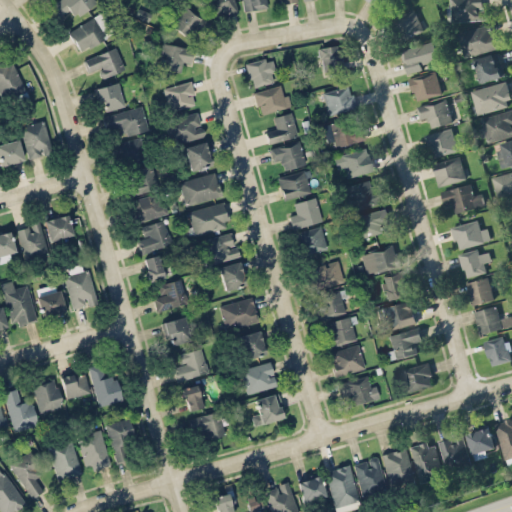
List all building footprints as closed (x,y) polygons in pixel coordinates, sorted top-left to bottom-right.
[(66,9),(73,17),(95,1),(94,0),(57,0),(49,6),(57,16),(66,9)] [(236,13),(233,0),(209,0),(213,17),(236,13)] [(268,6),(266,0),(242,0),(245,10),(268,6)] [(373,0),(387,8),(391,0),(373,0)] [(483,0),(450,0),(450,19),(483,19),(483,0)] [(170,23),(194,40),(208,21),(185,4),(170,23)] [(401,38),(422,30),(415,9),(393,16),(401,38)] [(113,33),(104,12),(68,29),(78,50),(113,33)] [(495,47),(489,23),(457,31),(463,55),(495,47)] [(399,49),(406,71),(439,62),(432,39),(399,49)] [(192,48),(163,42),(158,66),(178,71),(180,61),(189,63),(192,48)] [(322,72),(343,67),(337,43),(316,48),(322,72)] [(83,60),(88,71),(97,67),(101,77),(124,67),(114,46),(83,60)] [(503,74),(498,51),(473,57),(479,80),(503,74)] [(244,62),(251,87),(271,80),(264,56),(244,62)] [(0,98),(23,92),(13,58),(0,61),(0,98)] [(414,99),(441,90),(435,71),(408,79),(414,99)] [(163,89),(171,110),(196,99),(188,78),(163,89)] [(477,113),(511,102),(504,79),(470,89),(477,113)] [(99,110),(123,105),(119,82),(95,86),(99,110)] [(259,113),(289,105),(282,83),(252,91),(259,113)] [(321,91),(327,113),(354,106),(348,84),(321,91)] [(416,106),(419,118),(428,115),(432,126),(452,120),(444,97),(416,106)] [(102,115),(106,129),(119,125),(122,135),(147,128),(140,104),(102,115)] [(511,108),(480,116),(486,140),(511,133),(511,108)] [(164,120),(171,144),(203,134),(196,111),(164,120)] [(297,134),(290,111),(272,116),(275,127),(265,130),(268,142),(297,134)] [(363,139),(360,123),(351,125),(350,117),(324,123),(329,146),(363,139)] [(27,157),(51,151),(44,119),(20,125),(27,157)] [(424,134),(430,155),(457,148),(452,127),(424,134)] [(145,158),(138,136),(111,145),(118,167),(145,158)] [(0,165),(23,158),(17,138),(0,143),(0,165)] [(212,163),(205,140),(184,146),(191,169),(212,163)] [(285,169),(305,162),(298,140),(270,149),(273,160),(281,158),(285,169)] [(372,168),(366,146),(334,155),(341,178),(372,168)] [(431,161),(438,185),(465,177),(459,154),(431,161)] [(127,196),(158,185),(150,163),(119,175),(127,196)] [(314,190),(308,168),(277,175),(283,198),(314,190)] [(511,168),(491,175),(497,195),(511,190),(511,168)] [(221,195),(215,171),(179,179),(185,204),(221,195)] [(379,201),(374,178),(341,185),(346,208),(379,201)] [(483,204),(480,190),(471,192),(469,183),(440,189),(444,204),(452,202),(454,210),(483,204)] [(134,220),(166,214),(162,193),(130,200),(134,220)] [(288,214),(292,227),(321,220),(315,196),(294,202),(297,212),(288,214)] [(222,201),(187,211),(193,234),(229,225),(222,201)] [(356,235),(388,227),(383,207),(351,216),(356,235)] [(71,233),(65,213),(43,220),(49,240),(71,233)] [(482,217),(450,226),(456,247),(488,238),(482,217)] [(137,239),(141,252),(171,242),(163,219),(143,225),(146,236),(137,239)] [(15,228),(24,259),(47,253),(38,221),(15,228)] [(301,254),(327,246),(320,224),(294,232),(301,254)] [(0,231),(0,254),(14,250),(7,229),(0,231)] [(200,240),(207,264),(238,254),(230,230),(200,240)] [(368,249),(371,269),(399,265),(396,245),(368,249)] [(463,275),(490,270),(485,246),(459,251),(463,275)] [(142,257),(148,280),(165,275),(159,253),(142,257)] [(218,266),(224,289),(245,284),(239,260),(218,266)] [(95,302),(85,262),(64,267),(65,273),(63,274),(72,308),(95,302)] [(310,264),(310,285),(339,285),(339,264),(310,264)] [(407,292),(400,270),(380,277),(387,299),(407,292)] [(472,303),(494,297),(488,275),(465,281),(472,303)] [(156,310),(188,301),(180,277),(157,284),(160,294),(152,296),(156,310)] [(17,287),(15,278),(0,281),(0,285),(11,326),(35,319),(26,285),(17,287)] [(41,316),(64,310),(57,282),(34,288),(41,316)] [(312,298),(318,318),(348,309),(342,289),(312,298)] [(225,328),(257,320),(250,296),(218,305),(225,328)] [(382,306),(388,328),(415,321),(409,299),(382,306)] [(502,326),(496,303),(473,309),(479,332),(502,326)] [(357,336),(349,314),(320,324),(328,346),(357,336)] [(165,343),(190,340),(188,317),(162,319),(165,343)] [(416,351),(413,343),(422,340),(418,326),(389,334),(391,344),(385,346),(389,359),(416,351)] [(265,352),(258,329),(237,335),(243,358),(265,352)] [(511,357),(502,333),(482,340),(490,364),(511,357)] [(364,366),(357,342),(327,352),(335,375),(364,366)] [(207,371),(200,347),(178,353),(181,362),(172,365),(176,380),(207,371)] [(245,391),(275,384),(269,361),(240,368),(245,391)] [(401,368),(407,390),(433,383),(427,361),(401,368)] [(120,398),(113,372),(103,374),(99,362),(87,366),(98,404),(120,398)] [(60,375),(66,397),(89,391),(83,369),(60,375)] [(349,394),(352,403),(377,396),(370,373),(337,383),(341,397),(349,394)] [(39,411),(62,405),(53,376),(31,382),(39,411)] [(187,409),(202,405),(196,383),(180,387),(187,409)] [(19,400),(16,387),(3,391),(13,429),(36,423),(29,397),(19,400)] [(249,410),(254,424),(284,415),(276,391),(255,398),(258,407),(249,410)] [(192,433),(201,430),(203,439),(228,432),(222,408),(188,417),(192,433)] [(511,461),(511,416),(493,422),(506,463),(511,461)] [(105,422),(114,461),(126,458),(121,439),(133,437),(128,417),(105,422)] [(494,446),(489,425),(466,431),(471,452),(494,446)] [(77,436),(86,470),(109,463),(99,430),(77,436)] [(448,472),(471,463),(459,432),(436,441),(448,472)] [(47,445),(57,479),(81,472),(70,438),(47,445)] [(409,445),(419,480),(442,474),(432,439),(409,445)] [(381,453),(390,486),(414,480),(404,446),(381,453)] [(36,480),(43,476),(29,450),(9,462),(29,496),(41,490),(36,480)] [(385,489),(377,456),(353,462),(361,495),(385,489)] [(348,463),(324,470),(335,511),(359,505),(348,463)] [(0,509),(2,511),(10,511),(24,501),(0,468),(0,509)] [(324,497),(320,474),(297,479),(302,502),(324,497)] [(264,489),(271,511),(297,511),(287,481),(264,489)] [(211,496),(216,511),(237,511),(229,490),(211,496)]
